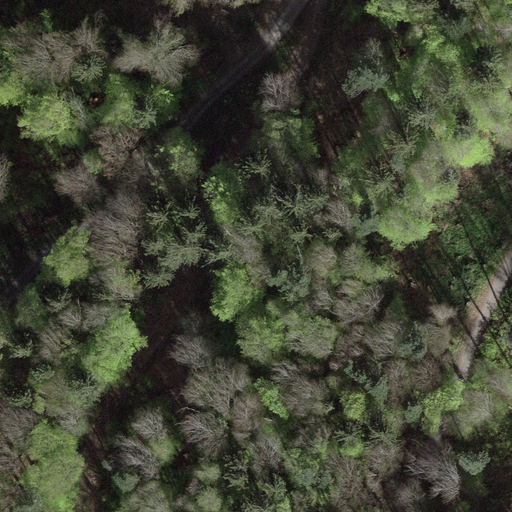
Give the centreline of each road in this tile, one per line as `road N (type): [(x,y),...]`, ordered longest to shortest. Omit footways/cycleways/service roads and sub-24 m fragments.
road 1 (track): [(0,298),(51,245),(107,215),(276,32),(296,0)]
road 2 (track): [(511,257),(400,511)]
